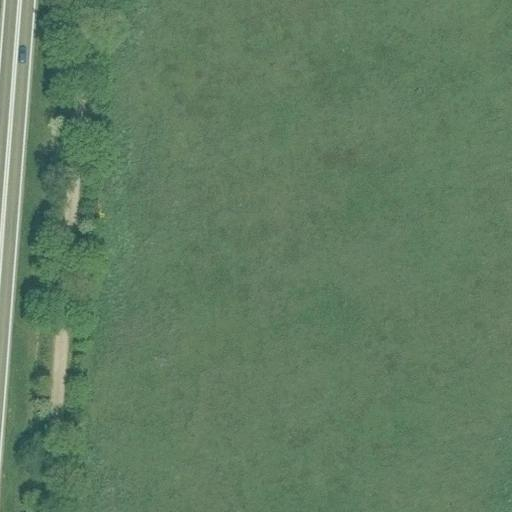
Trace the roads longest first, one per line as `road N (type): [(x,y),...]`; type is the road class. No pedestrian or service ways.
road 1 (track): [(81,0),(47,511)]
road 2 (trunk): [(0,238),(18,0)]
